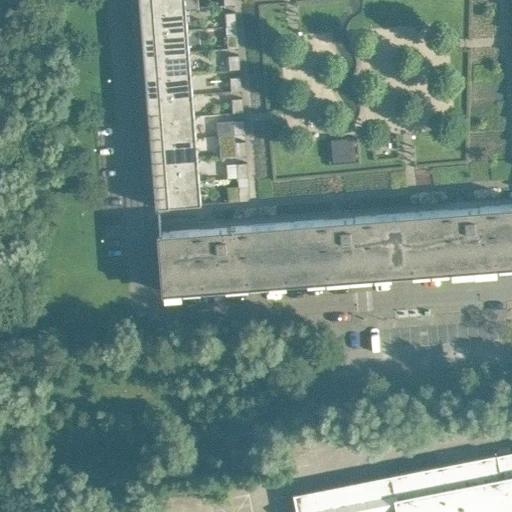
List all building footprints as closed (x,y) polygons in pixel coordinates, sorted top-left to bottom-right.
[(186,8),(185,0),(139,0),(140,12),(186,8)] [(188,30),(186,8),(140,12),(142,33),(188,30)] [(236,12),(225,13),(226,27),(237,26),(236,12)] [(189,51),(188,30),(142,33),(144,55),(189,51)] [(237,33),(227,34),(228,48),(238,47),(237,33)] [(191,73),(189,51),(144,55),(146,76),(191,73)] [(239,55),(228,56),(229,70),(240,69),(239,55)] [(193,94),(191,73),(146,76),(147,98),(193,94)] [(241,76),(230,77),(231,91),(242,90),(241,76)] [(194,116),(193,94),(147,98),(149,119),(194,116)] [(242,98),(232,99),(233,113),(243,112),(242,98)] [(196,137),(194,116),(149,119),(151,141),(196,137)] [(244,119),(233,120),(235,134),(245,133),(244,119)] [(198,159),(196,137),(151,141),(152,162),(198,159)] [(354,137),(332,139),(334,161),(355,159),(354,137)] [(246,141),(235,142),(236,156),(247,155),(246,141)] [(199,180),(198,159),(152,162),(154,184),(199,180)] [(247,161),(237,162),(238,177),(249,177),(247,161)] [(201,204),(199,180),(154,184),(156,207),(201,204)] [(249,186),(239,186),(240,201),(247,200),(250,197),(249,186)] [(511,203),(407,212),(412,272),(511,264),(511,203)] [(412,272),(407,212),(282,222),(287,282),(412,272)] [(287,282),(282,222),(158,231),(162,291),(287,282)] [(102,265),(118,265),(118,234),(101,234),(102,265)] [(511,511),(511,451),(497,454),(497,453),(293,493),(296,511),(511,511)]
